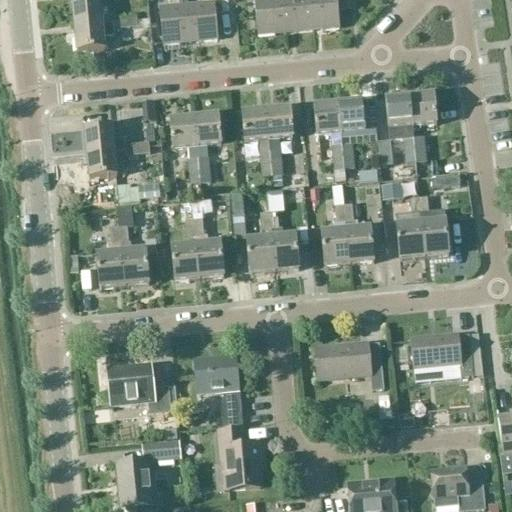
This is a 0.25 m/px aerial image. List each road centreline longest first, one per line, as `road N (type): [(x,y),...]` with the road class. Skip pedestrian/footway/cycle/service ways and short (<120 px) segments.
road 1 (residential): [(27,96),(367,63)]
road 2 (unclassified): [(478,437),(309,452),(285,415),(276,315)]
road 3 (tertiary): [(49,335),(27,96)]
road 4 (residential): [(501,290),(468,54)]
road 5 (residential): [(49,335),(276,315)]
road 6 (residential): [(276,315),(501,290)]
road 7 (tertiary): [(63,511),(49,335)]
